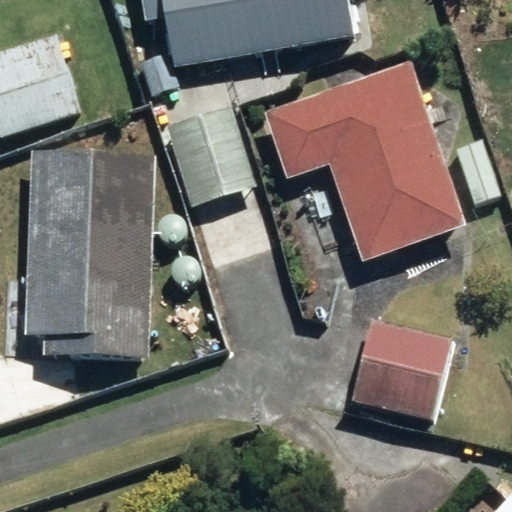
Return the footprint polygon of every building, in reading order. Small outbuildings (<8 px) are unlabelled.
[(175,22),(183,71),(364,41),(357,0),(154,0),(159,25),(175,22)] [(485,60),(509,45),(496,23),(471,39),(485,60)] [(0,61),(0,119),(7,142),(88,117),(63,41),(0,61)] [(147,67),(157,100),(181,93),(171,60),(147,67)] [(343,168),(376,268),(477,234),(423,72),(281,118),(302,182),(343,168)] [(230,90),(159,113),(193,215),(264,192),(230,90)] [(45,364),(155,369),(164,165),(34,160),(26,341),(46,342),(45,364)] [(365,404),(442,423),(460,346),(384,329),(365,404)]
